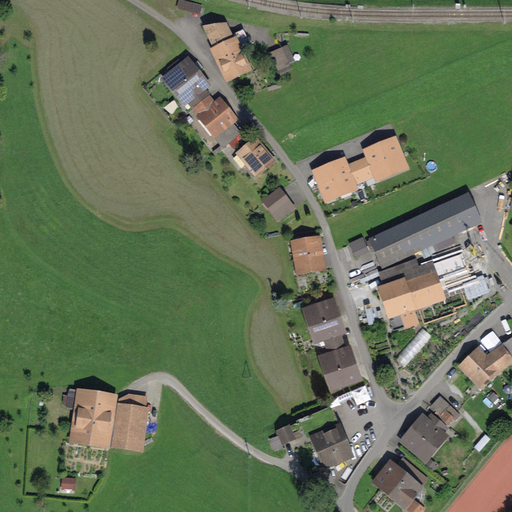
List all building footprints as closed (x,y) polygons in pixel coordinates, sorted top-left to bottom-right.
[(179,11),(201,16),(203,8),(181,2),(179,11)] [(207,30),(229,78),(249,68),(240,49),(237,51),(226,28),(207,30)] [(280,71),(297,65),(290,45),(272,51),(280,71)] [(182,66),(178,61),(168,69),(172,73),(182,66)] [(208,95),(202,87),(204,85),(188,64),(168,80),(185,100),(190,96),(196,104),(208,95)] [(233,120),(220,103),(216,106),(209,97),(194,109),(202,118),(199,120),(212,136),(233,120)] [(271,161),(255,141),(234,158),(242,168),(245,166),(253,176),(271,161)] [(379,176),(402,167),(393,144),(369,153),(379,176)] [(328,197),(351,188),(342,164),(319,174),(328,197)] [(278,193),(267,201),(276,213),(287,204),(278,193)] [(438,250),(453,243),(449,235),(475,223),(464,198),(418,220),(429,244),(434,242),(438,250)] [(418,220),(367,243),(371,250),(376,247),(384,265),(429,244),(418,220)] [(297,244),(301,271),(320,268),(315,240),(297,244)] [(353,252),(366,246),(363,240),(350,246),(353,252)] [(432,265),(417,270),(420,278),(383,290),(396,330),(416,323),(411,309),(463,291),(460,285),(440,291),(432,265)] [(354,283),(381,276),(378,266),(352,273),(354,283)] [(453,266),(438,271),(440,277),(455,272),(453,266)] [(321,335),(324,346),(339,341),(335,330),(341,328),(332,302),(308,310),(317,336),(321,335)] [(405,365),(434,337),(425,329),(397,356),(405,365)] [(491,354),(503,369),(511,364),(511,340),(504,346),(503,345),(494,351),(495,352),(491,354)] [(342,351),(339,341),(324,346),(328,356),(325,357),(334,383),(357,375),(353,363),(355,360),(354,357),(351,357),(348,349),(342,351)] [(478,354),(464,367),(468,370),(465,373),(469,376),(470,375),(481,387),(488,380),(485,378),(493,370),(478,354)] [(84,394),(77,439),(104,443),(111,398),(84,394)] [(441,397),(432,407),(441,416),(450,406),(441,397)] [(119,410),(113,444),(140,448),(144,413),(119,410)] [(423,421),(406,441),(425,457),(442,437),(437,433),(443,425),(432,415),(425,423),(423,421)] [(322,431),(310,436),(323,470),(354,457),(340,423),(335,425),(336,428),(323,433),(322,431)] [(289,424),(276,430),(282,445),(296,438),(289,424)] [(391,467),(378,483),(406,505),(412,498),(411,497),(426,479),(403,461),(395,470),(391,467)] [(63,479),(62,489),(74,490),(75,479),(63,479)] [(414,503),(409,509),(412,511),(420,511),(422,510),(414,503)]
